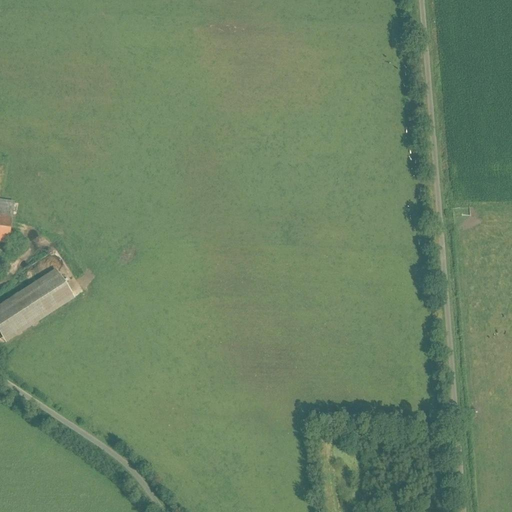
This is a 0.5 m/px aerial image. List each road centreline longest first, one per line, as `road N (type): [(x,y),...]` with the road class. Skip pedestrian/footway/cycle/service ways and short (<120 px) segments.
road 1 (unclassified): [(424,0),(467,511)]
road 2 (unclassified): [(160,511),(125,463),(0,367)]
